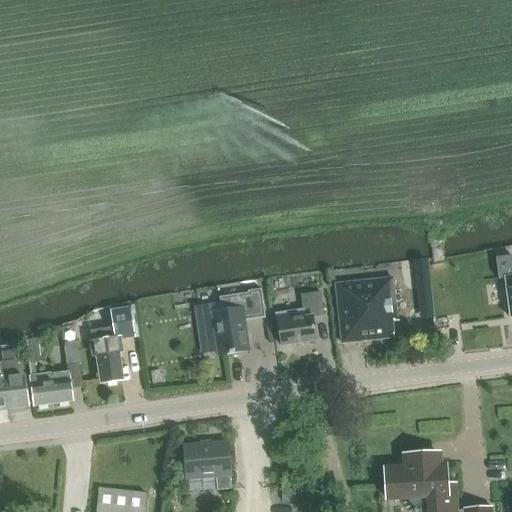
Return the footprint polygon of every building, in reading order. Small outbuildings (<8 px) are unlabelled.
[(415,184),(393,184),(394,204),(415,203),(415,184)] [(392,208),(392,185),(360,185),(361,209),(392,208)] [(511,257),(496,259),(499,280),(505,279),(509,319),(511,318),(511,257)] [(392,321),(398,321),(393,280),(336,286),(341,343),(394,338),(392,321)] [(221,311),(211,312),(217,357),(249,352),(245,321),(265,318),(261,290),(248,291),(248,293),(219,297),(221,311)] [(303,313),(277,317),(281,348),(317,342),(314,319),(325,317),(321,294),(301,297),(303,313)] [(110,311),(113,329),(90,332),(93,357),(98,357),(102,385),(122,383),(118,354),(122,354),(120,340),(135,338),(130,308),(110,311)] [(41,338),(26,340),(31,377),(35,408),(73,403),(71,390),(69,373),(37,376),(35,364),(39,363),(37,348),(43,347),(41,338)] [(78,343),(66,345),(67,353),(69,367),(81,366),(78,343)] [(16,362),(3,363),(9,411),(28,409),(24,377),(19,378),(16,362)] [(0,412),(9,411),(3,363),(0,363),(0,412)] [(231,476),(232,477),(229,444),(185,447),(187,480),(217,477),(219,492),(232,492),(231,476)] [(492,511),(492,508),(465,509),(465,511),(457,511),(455,486),(440,467),(440,462),(438,462),(438,463),(436,463),(431,458),(431,456),(432,456),(432,455),(429,455),(424,455),(422,453),(412,453),(410,456),(404,457),(405,469),(386,470),(388,500),(409,499),(409,503),(411,507),(414,510),(412,511),(492,511)] [(100,491),(97,511),(145,511),(148,496),(100,491)] [(295,491),(284,491),(284,501),(295,501),(295,491)]
